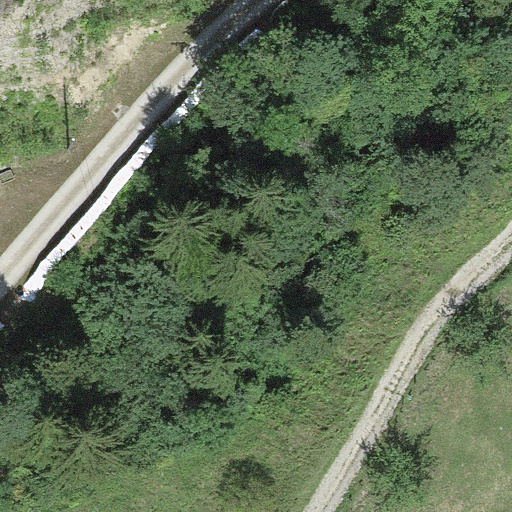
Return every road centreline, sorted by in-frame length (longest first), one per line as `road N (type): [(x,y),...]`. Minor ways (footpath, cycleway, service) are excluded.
road 1 (track): [(254,0),(154,94),(0,271)]
road 2 (track): [(315,511),(418,340),(511,237)]
